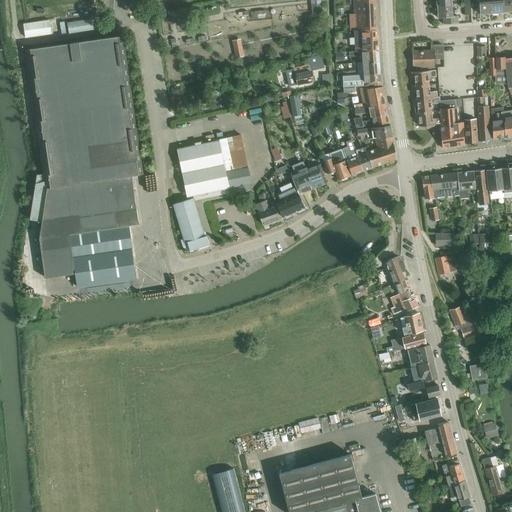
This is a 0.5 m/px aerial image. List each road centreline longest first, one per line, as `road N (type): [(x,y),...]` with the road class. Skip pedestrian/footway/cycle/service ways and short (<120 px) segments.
road 1 (residential): [(404,166),(280,236),(174,264),(139,23)]
road 2 (tertiary): [(484,511),(429,306),(404,166)]
road 3 (tertiary): [(404,166),(385,0)]
road 4 (residential): [(511,28),(431,33),(419,23),(417,0)]
